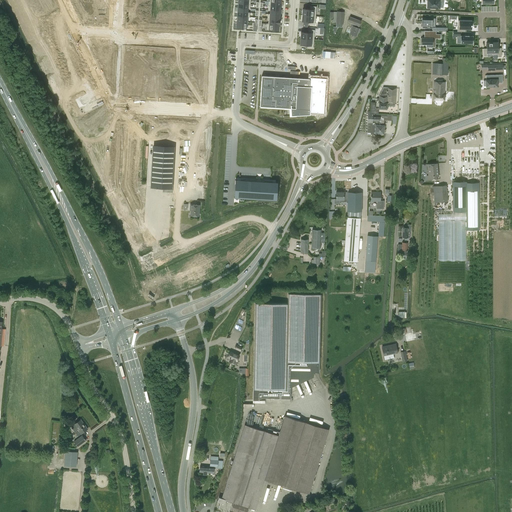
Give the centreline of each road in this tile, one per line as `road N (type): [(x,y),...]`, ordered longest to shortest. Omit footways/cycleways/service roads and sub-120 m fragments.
road 1 (residential): [(127,107),(124,185),(158,255),(199,239)]
road 2 (unclassified): [(182,511),(194,385),(175,319)]
road 3 (primary): [(171,511),(123,336)]
road 4 (unclassified): [(388,324),(402,145)]
road 5 (primary): [(110,340),(158,511)]
road 6 (residential): [(211,112),(215,37),(113,33)]
road 7 (unclassified): [(133,511),(122,439),(80,350)]
road 8 (residential): [(235,113),(241,42),(289,43),(293,0)]
road 9 (primary): [(120,327),(56,188)]
road 10 (primary): [(56,188),(107,331)]
road 11 (unclassified): [(402,145),(409,36),(397,18)]
road 12 (residential): [(199,239),(211,112)]
road 13 (tertiary): [(175,319),(229,292),(266,246)]
